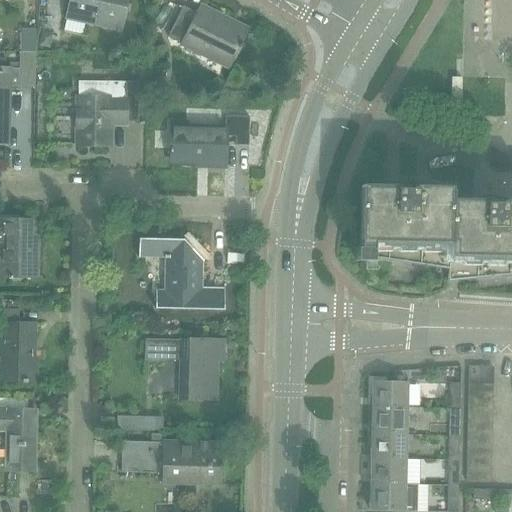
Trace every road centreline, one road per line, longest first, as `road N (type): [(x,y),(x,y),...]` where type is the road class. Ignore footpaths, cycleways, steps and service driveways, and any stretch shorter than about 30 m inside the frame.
road 1 (residential): [(266,213),(87,213),(75,511)]
road 2 (tertiary): [(290,325),(511,329)]
road 3 (tertiary): [(295,215),(381,45)]
road 4 (tertiary): [(349,41),(323,82),(300,147),(295,215)]
road 5 (unknown): [(501,329),(501,465)]
road 6 (residential): [(332,511),(335,431),(286,430)]
